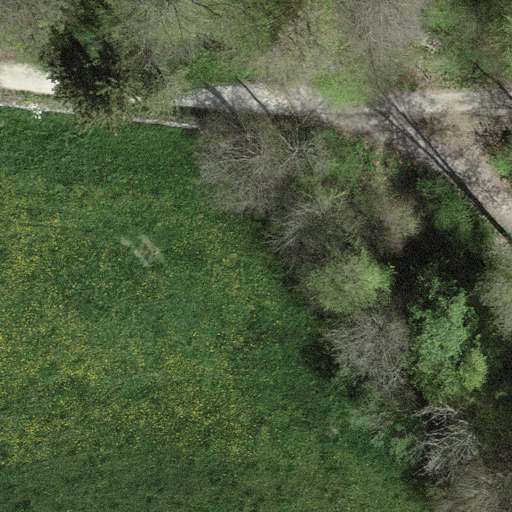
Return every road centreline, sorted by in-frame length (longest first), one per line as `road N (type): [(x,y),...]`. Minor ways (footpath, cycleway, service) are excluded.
road 1 (track): [(0,68),(389,108)]
road 2 (track): [(389,108),(511,217)]
road 3 (track): [(389,108),(511,102)]
